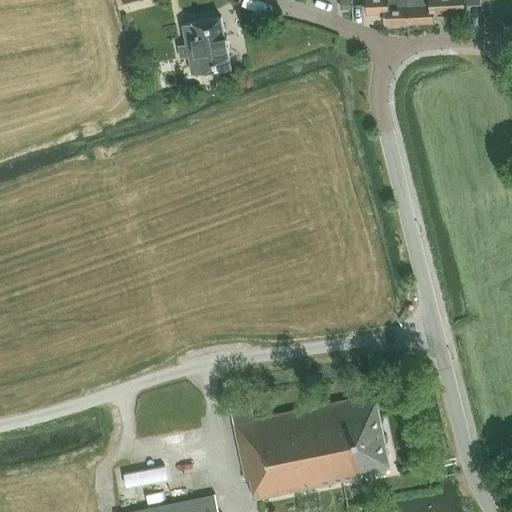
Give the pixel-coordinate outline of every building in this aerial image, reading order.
[(340,0),(341,8),(350,8),(349,0),(340,0)] [(416,5),(415,0),(366,0),(367,13),(384,12),(384,23),(407,23),(407,5),(416,5)] [(465,5),(481,4),(480,0),(415,0),(416,5),(407,5),(407,23),(434,22),(434,14),(465,13),(465,5)] [(203,72),(231,66),(227,47),(228,46),(226,35),(225,35),(221,16),(193,21),(193,22),(183,24),(186,42),(176,45),(178,58),(189,56),(193,73),(203,71),(203,72)] [(387,467),(390,466),(375,394),(253,419),(250,402),(230,406),(246,480),(250,479),(254,498),(363,476),(362,472),(372,470),(375,473),(385,471),(387,467)] [(218,511),(215,494),(124,511),(218,511)]
